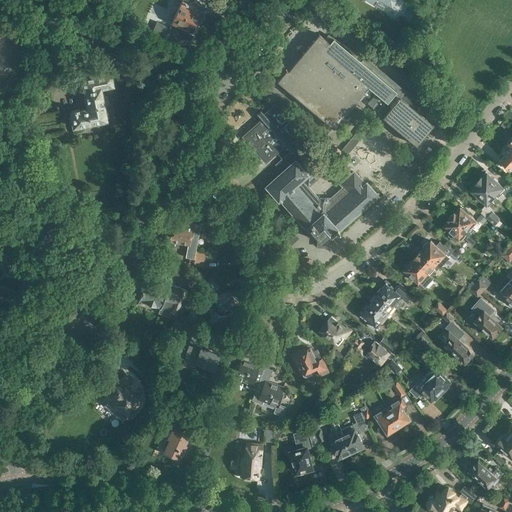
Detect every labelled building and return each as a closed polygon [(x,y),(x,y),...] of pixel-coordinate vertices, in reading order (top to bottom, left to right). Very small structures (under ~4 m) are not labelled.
[(181,25),(192,30),(196,22),(199,24),(202,17),(199,15),(200,14),(188,9),(191,0),(178,0),(181,1),(172,23),(180,27),(181,25)] [(424,3),(422,6),(420,5),(414,15),(416,16),(416,17),(418,18),(418,17),(421,19),(428,5),(424,3)] [(367,86),(391,106),(382,117),(416,145),(433,124),(413,108),(418,102),(368,60),(328,35),(324,39),(318,34),(288,71),(286,69),(276,81),(333,128),(367,86)] [(69,111),(72,128),(107,121),(106,118),(109,116),(108,111),(105,110),(104,108),(106,107),(106,105),(109,103),(108,97),(104,96),(104,94),(102,95),(101,89),(114,87),(111,74),(82,80),(84,90),(83,90),(87,108),(69,111)] [(365,184),(360,179),(353,171),(338,183),(341,187),(330,197),(318,197),(309,187),(320,177),(290,144),(300,134),(275,106),(264,115),(262,112),(259,115),(259,116),(262,120),(249,132),(247,134),(247,133),(243,137),(265,162),(269,158),(271,156),(271,157),(285,145),(291,152),(277,165),(283,171),(266,186),(278,200),(280,199),(312,236),(314,234),(309,239),(311,242),(317,237),(317,248),(325,248),(325,238),(329,235),(331,237),(377,195),(366,183),(365,184)] [(372,125),(366,120),(341,149),(347,154),(372,125)] [(360,145),(387,175),(398,165),(371,135),(360,145)] [(511,147),(508,144),(502,150),(502,151),(498,156),(511,168),(511,147)] [(305,154),(321,171),(326,166),(311,150),(305,154)] [(478,181),(493,194),(494,195),(498,191),(500,192),(504,188),(487,172),(484,176),(483,175),(478,181)] [(493,194),(478,181),(474,186),(471,190),(488,205),(492,201),(494,203),(498,198),(495,195),(494,195),(493,194)] [(498,197),(503,201),(506,198),(502,193),(498,197)] [(480,211),(498,228),(502,223),(499,220),(501,218),(486,204),(480,211)] [(451,215),(471,233),(475,229),(471,226),(476,220),(460,206),(451,215)] [(477,219),(483,224),(487,219),(482,214),(477,219)] [(471,233),(451,215),(443,225),(451,231),(447,235),(455,241),(458,238),(459,238),(464,233),(467,236),(465,238),(472,244),(477,238),(471,233)] [(173,223),(170,240),(169,245),(177,246),(177,242),(188,244),(192,223),(183,221),(182,225),(173,223)] [(422,250),(441,267),(442,267),(450,257),(448,256),(450,254),(450,253),(454,249),(446,242),(444,245),(440,241),(436,245),(431,240),(429,243),(428,242),(426,241),(422,245),(423,247),(423,248),(422,250)] [(194,264),(202,266),(206,249),(195,247),(187,246),(186,256),(194,258),(194,259),(195,259),(194,264)] [(511,259),(511,250),(508,247),(503,252),(511,259)] [(450,253),(450,254),(460,262),(464,256),(454,248),(454,249),(450,253)] [(413,259),(430,274),(435,269),(437,271),(440,269),(441,267),(422,250),(421,250),(421,249),(413,258),(413,259)] [(486,262),(491,266),(498,258),(493,253),(486,262)] [(430,274),(413,259),(411,261),(410,261),(408,261),(404,264),(405,266),(405,267),(404,269),(425,288),(429,283),(434,278),(430,274)] [(474,284),(483,292),(491,282),(483,275),(474,284)] [(209,291),(210,292),(218,287),(218,285),(213,279),(212,278),(204,284),(209,291)] [(395,306),(397,308),(405,299),(408,301),(414,294),(399,282),(394,287),(386,281),(381,287),(380,287),(378,289),(379,290),(377,292),(395,306)] [(511,284),(509,281),(498,294),(507,302),(509,299),(511,301),(511,284)] [(187,289),(184,288),(179,286),(180,285),(173,283),(170,293),(145,285),(140,299),(162,307),(160,312),(170,315),(171,312),(178,314),(187,289)] [(483,292),(474,284),(470,289),(478,297),(483,292)] [(214,300),(210,303),(210,305),(210,306),(214,312),(215,313),(217,313),(220,311),(221,312),(221,311),(222,312),(236,301),(227,289),(213,299),(214,300)] [(377,292),(369,302),(388,317),(391,313),(390,312),(395,306),(377,292)] [(434,307),(443,314),(446,310),(448,309),(439,301),(434,307)] [(388,317),(369,302),(368,304),(366,304),(365,306),(365,307),(361,313),(370,320),(368,323),(374,328),(380,321),(382,323),(388,317)] [(500,331),(499,330),(503,326),(481,306),(477,311),(481,314),(475,320),(494,337),(500,331)] [(446,310),(443,314),(443,315),(442,316),(450,324),(455,318),(446,310)] [(328,320),(325,324),(323,325),(321,327),(322,328),(320,329),(335,341),(338,343),(344,337),(345,338),(351,332),(338,322),(339,322),(331,315),(328,319),(328,320)] [(185,328),(196,332),(198,327),(186,323),(185,328)] [(474,352),(453,332),(449,329),(444,334),(450,339),(446,343),(450,347),(451,349),(465,362),(466,362),(467,363),(469,363),(470,363),(471,363),(472,362),(473,360),(473,359),(473,358),(472,355),(474,352)] [(184,361),(196,366),(197,364),(214,370),(219,355),(200,348),(203,338),(193,335),(184,361)] [(417,341),(426,351),(431,345),(421,336),(417,341)] [(390,350),(394,353),(394,352),(396,354),(399,350),(397,348),(398,347),(384,337),(380,342),(390,350)] [(358,352),(361,354),(365,349),(362,347),(364,343),(360,340),(356,338),(353,342),(356,344),(352,348),(358,352)] [(395,354),(394,353),(390,350),(389,352),(375,341),(371,346),(372,347),(367,354),(376,361),(373,366),(377,369),(387,356),(390,358),(395,354)] [(292,353),(300,373),(315,366),(318,372),(326,368),(321,358),(316,360),(310,348),(304,350),(303,348),(292,353)] [(246,385),(256,389),(265,366),(269,355),(261,352),(257,364),(241,358),(234,377),(248,382),(246,385)] [(395,354),(390,358),(390,359),(386,363),(395,373),(400,368),(397,365),(398,365),(392,358),(396,355),(395,354)] [(256,389),(252,400),(275,408),(274,412),(282,415),(284,407),(277,405),(284,386),(269,381),(273,369),(265,366),(256,389)] [(425,374),(442,391),(448,385),(447,384),(450,381),(435,366),(431,371),(430,369),(425,374)] [(137,374),(156,393),(163,387),(159,383),(160,382),(145,367),(137,374)] [(442,391),(425,374),(420,380),(421,381),(417,385),(416,384),(409,390),(417,397),(423,391),(432,399),(435,396),(436,397),(442,391)] [(135,405),(140,400),(129,391),(129,390),(127,388),(133,381),(125,375),(105,399),(111,403),(109,406),(121,416),(123,414),(126,416),(131,411),(130,410),(135,405)] [(387,407),(400,427),(404,424),(404,422),(410,419),(403,408),(412,402),(396,378),(391,382),(402,398),(387,407)] [(366,418),(372,414),(368,407),(366,405),(360,408),(366,418)] [(400,427),(387,407),(376,414),(388,432),(394,429),(396,430),(400,427)] [(341,430),(351,452),(359,448),(363,446),(361,440),(362,439),(359,433),(369,428),(361,412),(353,415),(356,422),(341,430)] [(187,430),(191,422),(175,415),(171,423),(174,425),(168,438),(171,439),(166,451),(167,452),(167,454),(176,458),(176,456),(178,457),(181,451),(183,452),(186,445),(184,444),(188,436),(183,434),(185,430),(187,430)] [(315,431),(313,426),(308,426),(313,445),(321,443),(315,431)] [(264,427),(264,444),(272,444),(272,427),(264,427)] [(315,431),(321,443),(327,441),(321,428),(315,431)] [(351,452),(341,430),(329,435),(333,444),(332,445),(335,452),(336,451),(339,457),(343,455),(344,455),(351,452)] [(511,438),(507,433),(504,436),(502,435),(496,443),(511,457),(511,438)] [(305,436),(295,439),(297,445),(300,444),(301,448),(291,450),(296,472),(313,467),(305,436)] [(261,451),(262,452),(262,445),(246,443),(245,456),(242,456),(241,466),(243,466),(243,476),(258,477),(259,467),(261,468),(261,464),(260,464),(261,451)] [(492,480),(495,483),(499,478),(479,460),(476,463),(475,463),(469,469),(487,485),(492,480)] [(437,496),(436,498),(434,498),(432,498),(430,498),(429,499),(428,501),(427,503),(427,505),(428,507),(429,508),(430,509),(437,511),(453,511),(455,510),(453,509),(455,506),(462,510),(467,499),(466,498),(467,497),(468,495),(473,499),(477,494),(464,484),(460,490),(462,491),(461,492),(460,492),(459,495),(454,492),(455,491),(448,487),(445,488),(440,498),(437,496)] [(499,507),(506,510),(509,502),(502,499),(499,507)]
